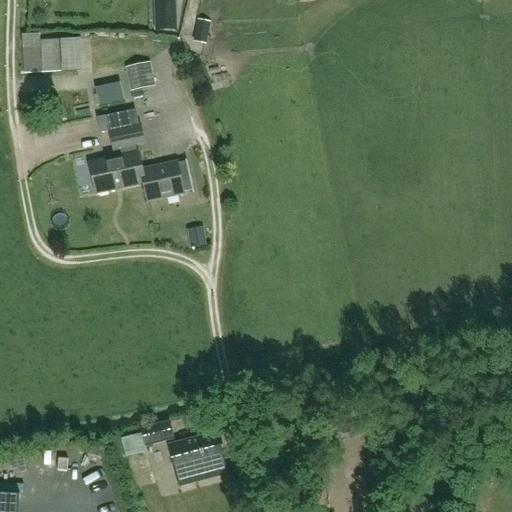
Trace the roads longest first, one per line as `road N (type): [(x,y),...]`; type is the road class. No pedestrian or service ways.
road 1 (track): [(261,511),(208,277),(161,253),(60,259),(37,245),(15,138),(11,0)]
road 2 (track): [(206,141),(218,228),(208,277)]
